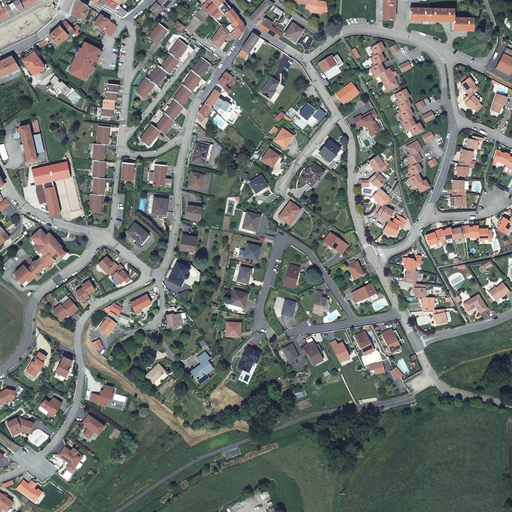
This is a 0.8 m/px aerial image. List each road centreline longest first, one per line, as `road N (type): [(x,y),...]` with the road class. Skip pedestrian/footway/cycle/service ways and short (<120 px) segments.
road 1 (residential): [(0,479),(33,462),(72,414),(86,316),(152,274)]
road 2 (residential): [(259,330),(259,306),(286,238),(308,250),(354,322)]
road 3 (residential): [(0,371),(21,350),(34,299),(86,257),(99,235)]
road 4 (residential): [(336,113),(350,139),(353,205),(372,257)]
road 5 (residential): [(186,135),(171,250),(160,273)]
road 6 (residential): [(252,27),(195,107),(186,135)]
road 7 (residential): [(0,169),(35,213),(99,235)]
road 8 (residential): [(195,50),(120,144)]
